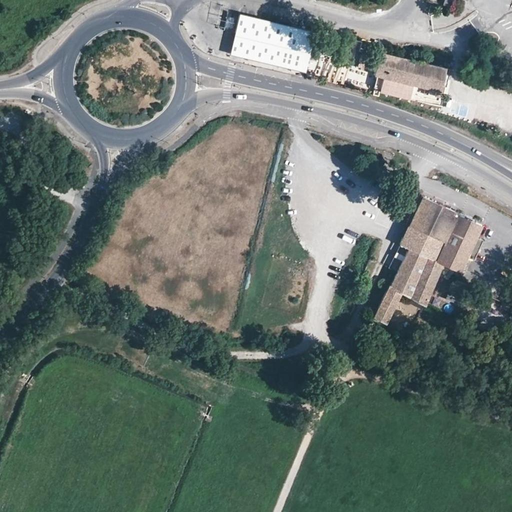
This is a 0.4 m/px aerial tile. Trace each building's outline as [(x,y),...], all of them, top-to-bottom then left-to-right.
[(313,32),(239,14),(230,55),(304,72),(313,32)] [(199,28),(194,21),(193,21),(185,27),(191,34),(199,28)] [(323,38),(319,49),(341,58),(346,46),(323,38)] [(380,51),(379,56),(377,66),(375,76),(439,91),(445,68),(380,51)] [(377,66),(379,56),(364,52),(361,62),(377,66)] [(408,248),(442,264),(459,271),(461,266),(466,256),(475,236),(481,223),(420,195),(399,244),(408,248)] [(482,240),(475,236),(466,256),(473,260),(482,240)] [(442,264),(408,248),(388,287),(400,292),(424,305),(442,264)] [(400,292),(388,287),(373,317),(384,323),(390,312),(400,292)] [(511,298),(502,293),(499,298),(508,303),(511,298)] [(384,323),(373,317),(372,320),(385,327),(392,314),(390,312),(384,323)]
